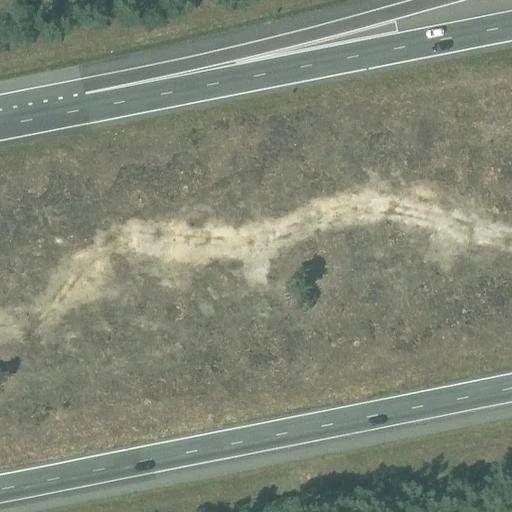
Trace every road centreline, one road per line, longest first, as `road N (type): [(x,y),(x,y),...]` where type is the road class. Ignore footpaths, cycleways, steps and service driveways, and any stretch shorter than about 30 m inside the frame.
road 1 (motorway): [(0,488),(511,387)]
road 2 (motorway): [(511,25),(91,108)]
road 3 (motorway): [(447,0),(91,108)]
